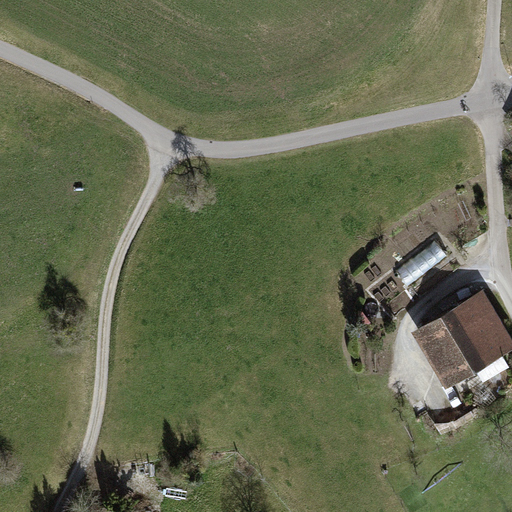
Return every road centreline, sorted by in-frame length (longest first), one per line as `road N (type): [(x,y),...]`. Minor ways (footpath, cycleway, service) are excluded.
road 1 (unclassified): [(0,48),(172,141),(217,150),(490,99)]
road 2 (track): [(172,141),(115,265),(98,409),(57,511)]
road 3 (residential): [(490,99),(499,245),(511,300)]
